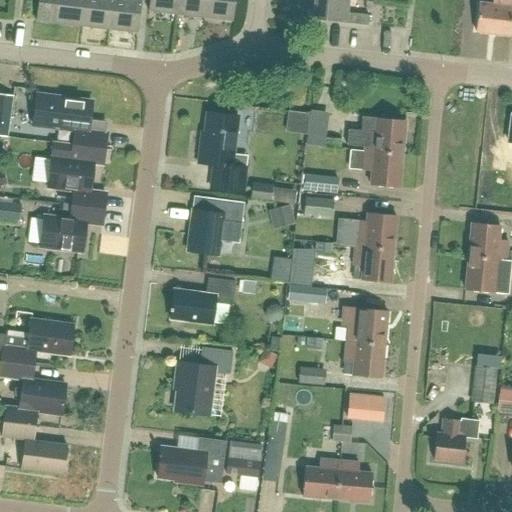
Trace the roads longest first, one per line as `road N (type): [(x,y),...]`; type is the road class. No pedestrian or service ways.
road 1 (residential): [(105,511),(162,72)]
road 2 (residential): [(399,502),(435,69)]
road 3 (residential): [(435,69),(256,51)]
road 4 (residential): [(162,72),(0,51)]
